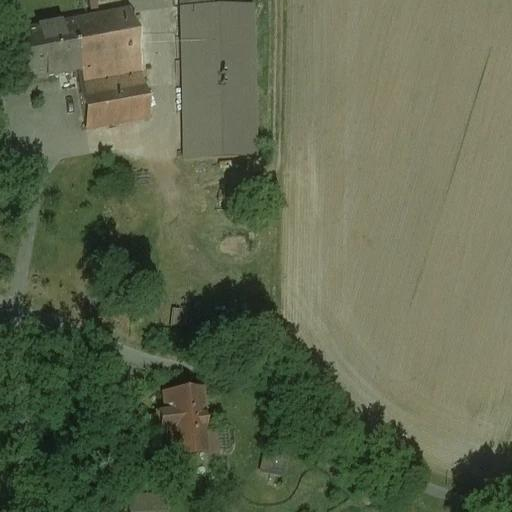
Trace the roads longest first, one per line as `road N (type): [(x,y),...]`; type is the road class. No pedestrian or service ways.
road 1 (unknown): [(269,410),(237,0)]
road 2 (unclassified): [(0,308),(13,316),(19,339),(27,511)]
